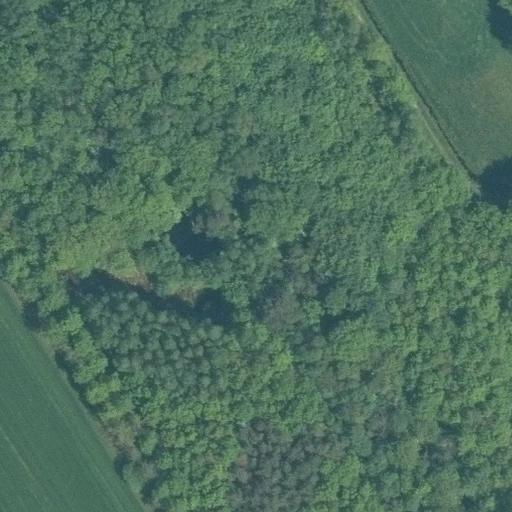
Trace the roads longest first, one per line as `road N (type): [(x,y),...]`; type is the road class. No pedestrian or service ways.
road 1 (track): [(0,230),(182,511)]
road 2 (unknown): [(339,0),(455,183),(511,224)]
